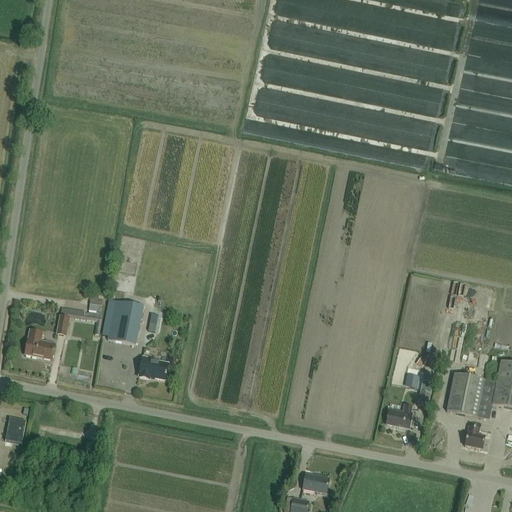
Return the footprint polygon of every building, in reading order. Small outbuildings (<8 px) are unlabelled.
[(494,286),(495,280),(473,276),(472,283),(494,286)] [(62,310),(61,316),(60,316),(56,335),(65,337),(69,320),(96,324),(95,336),(99,337),(102,317),(101,317),(102,302),(90,301),(90,306),(97,307),(96,314),(97,314),(97,316),(84,314),(85,313),(62,310)] [(107,311),(102,337),(108,338),(108,342),(135,347),(137,337),(143,308),(115,303),(113,312),(107,311)] [(50,361),(51,362),(52,354),(53,354),(55,346),(41,343),(42,334),(30,332),(28,341),(28,340),(25,357),(41,360),(41,358),(50,360),(50,361)] [(427,348),(422,355),(429,360),(434,352),(427,348)] [(142,361),(141,369),(139,379),(149,381),(149,379),(165,382),(166,375),(168,366),(142,361)] [(449,404),(447,413),(489,422),(492,407),(511,411),(511,365),(501,363),(497,384),(454,376),(449,404)] [(432,383),(423,381),(417,407),(426,409),(432,383)] [(389,412),(386,427),(408,431),(411,416),(412,408),(404,407),(403,414),(389,412)] [(9,420),(5,442),(21,446),(26,423),(9,420)] [(467,436),(467,435),(465,448),(482,452),(485,439),(478,437),(479,430),(469,428),(467,436)] [(302,492),(326,497),(329,480),(328,481),(314,478),(305,476),(302,492)] [(287,500),(284,511),(306,511),(308,504),(287,500)]
